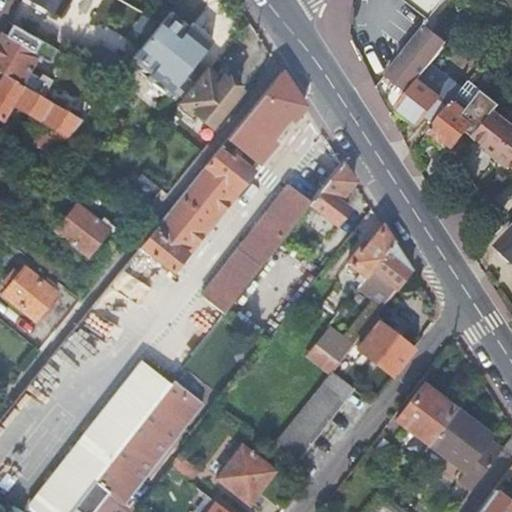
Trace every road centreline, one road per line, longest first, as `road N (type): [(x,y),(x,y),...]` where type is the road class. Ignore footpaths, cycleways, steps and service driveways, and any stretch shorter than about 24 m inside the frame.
road 1 (unclassified): [(295,35),(0,410)]
road 2 (secondary): [(295,35),(469,301)]
road 3 (residential): [(308,511),(469,301)]
